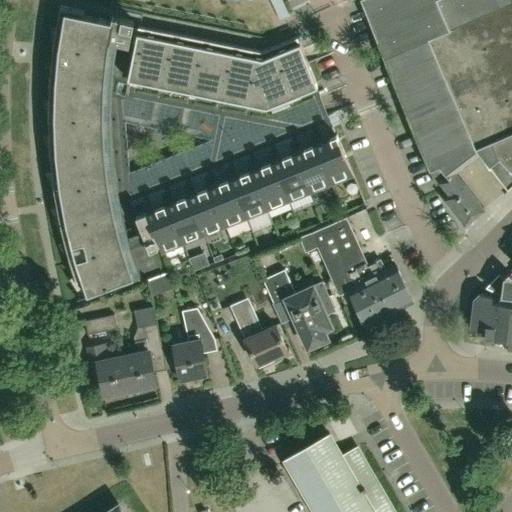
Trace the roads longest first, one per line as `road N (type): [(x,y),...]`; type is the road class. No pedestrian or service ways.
road 1 (unclassified): [(56,447),(6,215),(0,141)]
road 2 (residential): [(452,279),(407,201),(325,7)]
road 3 (unclassified): [(174,422),(378,377)]
road 4 (residential): [(448,511),(384,404),(378,377)]
road 5 (unclassified): [(56,447),(174,422)]
